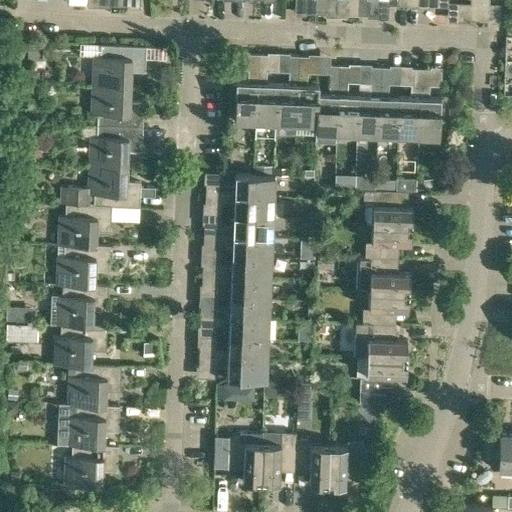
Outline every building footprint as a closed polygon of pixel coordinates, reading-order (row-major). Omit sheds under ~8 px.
[(305,0),(305,12),(315,13),(315,0),(305,0)] [(315,0),(315,13),(324,13),(324,0),(315,0)] [(347,0),(347,14),(356,14),(356,0),(347,0)] [(356,0),(356,14),(365,15),(365,0),(356,0)] [(468,0),(468,19),(478,20),(479,0),(468,0)] [(479,0),(478,20),(488,20),(488,0),(479,0)] [(94,56),(93,84),(129,86),(130,70),(144,71),(145,45),(101,44),(101,56),(94,56)] [(42,48),(30,47),(28,47),(27,60),(30,60),(41,60),(42,48)] [(247,82),(236,82),(234,120),(254,121),(257,53),(248,53),(247,82)] [(257,53),(254,121),(275,122),(276,83),(267,83),(268,53),(257,53)] [(276,83),(275,122),(295,123),(298,55),(288,54),(287,84),(278,84),(276,83)] [(298,55),(295,123),(316,124),(318,85),(306,85),(307,55),(298,55)] [(318,85),(316,124),(317,124),(316,141),(336,142),(336,132),(339,65),(329,64),(328,94),(318,93),(318,85)] [(336,132),(357,133),(359,95),(346,94),(348,65),(339,65),(336,132)] [(359,95),(357,133),(377,134),(380,67),(370,66),(368,95),(359,95)] [(380,67),(377,134),(397,135),(399,97),(387,96),(388,67),(380,67)] [(399,97),(397,135),(417,136),(420,68),(410,68),(409,97),(399,97)] [(420,68),(417,136),(438,137),(440,98),(427,98),(429,69),(420,68)] [(129,86),(93,84),(91,113),(99,113),(98,123),(142,125),(143,101),(129,100),(129,86)] [(26,106),(28,106),(39,107),(40,97),(28,96),(26,96),(26,106)] [(91,135),(89,163),(126,165),(127,150),(141,151),(142,125),(98,123),(97,136),(91,135)] [(33,138),(26,140),(22,142),(26,155),(26,157),(37,154),(33,138)] [(60,202),(67,203),(111,205),(139,207),(140,194),(154,195),(155,186),(140,185),(141,180),(126,180),(126,165),(89,163),(88,186),(61,185),(60,202)] [(255,173),(270,173),(270,165),(255,164),(255,173)] [(207,183),(206,193),(274,195),(275,174),(235,172),(235,185),(207,183)] [(356,173),(356,188),(363,188),(365,188),(365,173),(356,173)] [(291,198),(291,178),(278,177),(278,198),(291,198)] [(375,188),(396,189),(396,178),(375,178),(375,188)] [(373,203),(373,222),(411,224),(412,206),(400,205),(400,189),(396,189),(375,188),(365,188),(363,188),(363,203),(373,203)] [(417,190),(415,200),(433,202),(434,193),(417,190)] [(274,195),(206,193),(206,202),(234,203),(234,214),(273,215),(274,195)] [(59,243),(65,243),(95,245),(96,229),(110,230),(111,205),(67,203),(67,215),(60,215),(59,243)] [(119,209),(118,224),(146,225),(147,210),(119,209)] [(205,224),(205,233),(272,236),(273,215),(234,214),(233,225),(205,224)] [(365,240),(365,255),(398,256),(398,243),(411,243),(411,224),(373,222),(372,240),(365,240)] [(15,225),(6,225),(6,236),(15,236),(15,225)] [(272,236),(205,233),(204,242),(233,243),(232,255),(272,256),(272,236)] [(57,282),(64,282),(94,284),(94,270),(108,271),(109,245),(95,245),(65,243),(65,255),(58,254),(57,282)] [(331,268),(332,254),(319,254),(318,267),(331,268)] [(203,265),(203,274),(271,277),(272,256),(232,255),(232,266),(203,265)] [(365,255),(358,255),(356,288),(370,288),(370,289),(409,290),(409,272),(397,271),(398,256),(365,255)] [(271,277),(203,274),(202,283),(231,284),(231,295),(270,297),(271,277)] [(55,322),(63,322),(92,324),(93,310),(107,311),(108,284),(94,284),(64,282),(63,294),(57,294),(55,322)] [(363,307),(362,321),(395,322),(396,308),(408,308),(409,290),(370,289),(369,307),(363,307)] [(201,305),(201,314),(269,317),(270,297),(231,295),(230,307),(201,305)] [(5,319),(16,320),(17,306),(6,306),(5,319)] [(269,317),(201,314),(201,324),(230,325),(229,336),(268,338),(269,317)] [(313,319),(299,319),(298,339),(312,339),(313,319)] [(324,331),(324,321),(314,321),(314,331),(324,331)] [(355,321),(353,354),(406,356),(407,339),(395,338),(395,322),(362,321),(355,321)] [(63,322),(62,335),(55,334),(54,362),(77,363),(91,363),(91,351),(105,351),(106,324),(92,324),(63,322)] [(200,346),(199,355),(267,358),(268,338),(229,336),(229,347),(200,346)] [(153,341),(144,341),(143,353),(153,354),(153,341)] [(406,356),(353,354),(360,355),(360,376),(359,376),(359,401),(392,403),(393,374),(405,375),(406,356)] [(267,358),(199,355),(199,365),(228,366),(227,378),(267,379),(267,358)] [(70,374),(69,402),(105,404),(106,389),(120,390),(121,365),(91,363),(77,363),(77,374),(70,374)] [(310,387),(310,381),(298,381),(298,397),(310,398),(310,387)] [(222,398),(233,398),(233,383),(223,383),(222,398)] [(8,387),(7,397),(16,398),(17,398),(18,388),(16,388),(8,387)] [(7,400),(6,410),(15,411),(16,411),(17,401),(16,401),(7,400)] [(67,442),(74,442),(104,444),(104,443),(105,429),(118,430),(120,404),(105,404),(69,402),(59,402),(57,442),(67,442)] [(262,441),(261,481),(279,482),(280,470),(294,470),(296,437),(296,431),(280,430),(280,442),(262,441)] [(497,468),(511,468),(511,432),(499,432),(497,468)] [(497,456),(498,433),(484,433),(481,456),(497,456)] [(227,467),(243,468),(242,480),(261,481),(262,441),(244,440),(244,434),(229,434),(227,467)] [(296,437),(294,470),(309,471),(309,483),(326,483),(328,444),(310,443),(310,437),(296,437)] [(328,444),(326,483),(345,484),(346,472),(362,473),(363,439),(347,439),(346,445),(328,444)] [(74,442),(73,454),(66,454),(65,483),(102,484),(103,469),(117,470),(118,444),(104,443),(104,444),(74,442)] [(456,503),(455,511),(490,511),(491,505),(456,503)]
